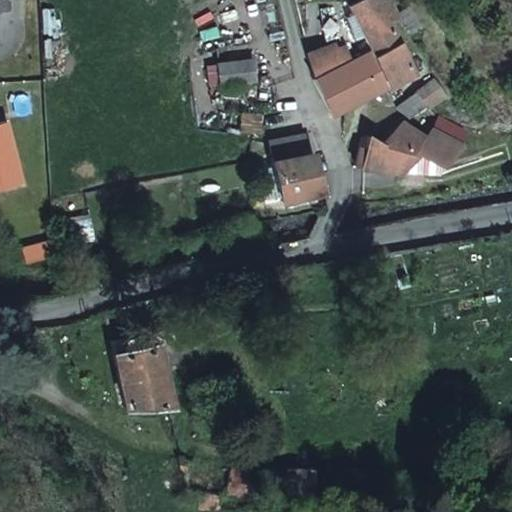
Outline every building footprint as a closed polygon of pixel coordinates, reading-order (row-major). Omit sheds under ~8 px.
[(386,89),(412,78),(385,18),(393,14),(387,0),(383,0),(377,3),(376,1),(350,12),(371,60),(386,89)] [(354,99),(386,89),(371,60),(340,69),(334,49),(331,50),(327,35),(303,40),(307,56),(306,57),(312,81),(328,115),(354,99)] [(448,100),(434,83),(394,111),(404,115),(448,100)] [(0,124),(0,188),(16,184),(0,124)] [(400,173),(432,187),(434,183),(440,187),(447,178),(441,173),(460,148),(432,133),(424,137),(400,124),(380,144),(366,138),(364,150),(357,149),(353,166),(356,167),(400,173)] [(267,142),(277,201),(285,199),(319,192),(309,154),(305,135),(267,142)] [(57,249),(63,249),(73,248),(72,234),(85,233),(84,211),(54,213),(56,245),(21,249),(23,261),(57,257),(57,249)] [(124,411),(167,402),(150,328),(120,334),(123,345),(109,348),(124,411)] [(106,336),(109,348),(123,345),(120,334),(106,336)] [(328,498),(327,488),(327,472),(248,472),(181,460),(189,497),(198,511),(207,511),(249,511),(311,501),(312,498),(328,498)]
